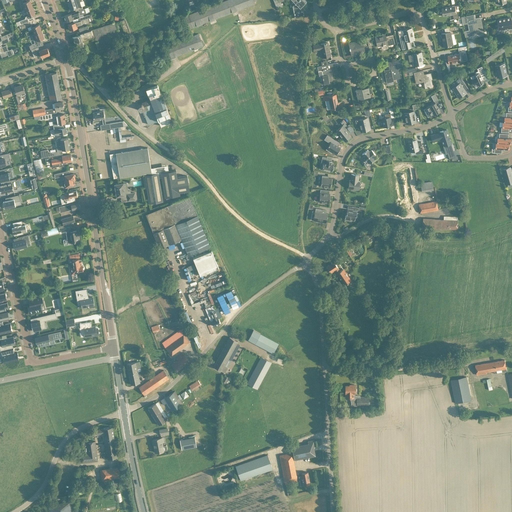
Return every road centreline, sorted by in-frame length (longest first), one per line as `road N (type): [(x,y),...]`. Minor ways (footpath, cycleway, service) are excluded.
road 1 (tertiary): [(114,347),(65,60)]
road 2 (unclassified): [(123,412),(163,391),(247,303),(307,259)]
road 3 (residential): [(114,347),(32,360),(4,247)]
road 4 (residential): [(329,232),(346,150),(367,136),(452,113)]
road 5 (track): [(307,259),(248,225),(166,150)]
road 6 (unclassified): [(14,511),(41,490),(72,432),(123,412)]
road 7 (unclassified): [(324,364),(385,369),(471,358)]
road 8 (unclassified): [(332,511),(324,364)]
road 9 (residential): [(166,150),(65,60)]
